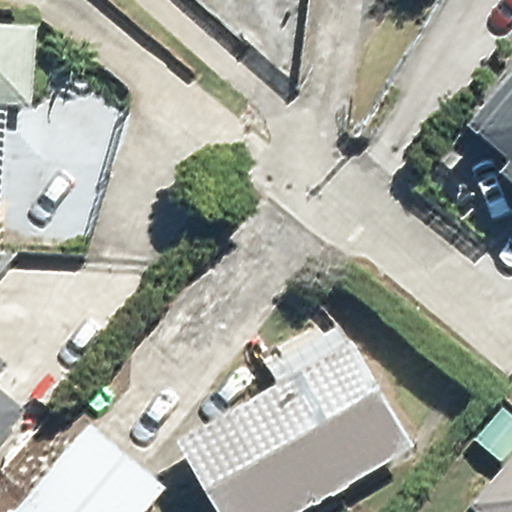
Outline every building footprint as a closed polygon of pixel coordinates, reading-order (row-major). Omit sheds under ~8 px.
[(0,23),(0,118),(32,121),(39,27),(0,23)] [(511,54),(442,152),(511,201),(511,54)] [(174,449),(210,511),(313,511),(410,457),(348,349),(174,449)] [(0,448),(43,400),(0,361),(0,448)] [(27,511),(135,511),(150,493),(82,441),(27,511)] [(511,511),(511,453),(467,511),(511,511)]
